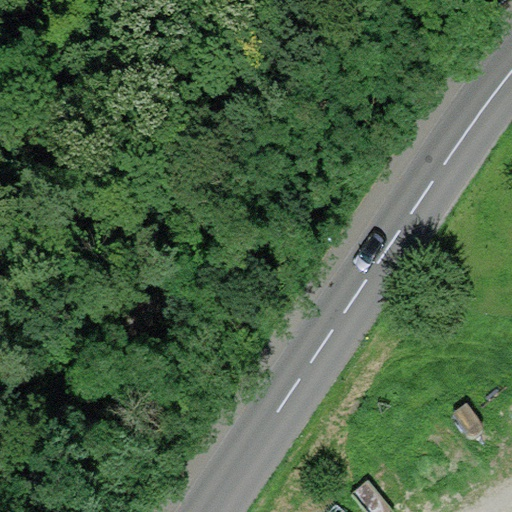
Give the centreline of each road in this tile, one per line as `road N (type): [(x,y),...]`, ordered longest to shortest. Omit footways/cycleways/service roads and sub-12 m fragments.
road 1 (track): [(432,0),(378,38),(146,314),(6,511)]
road 2 (residential): [(511,70),(212,511)]
